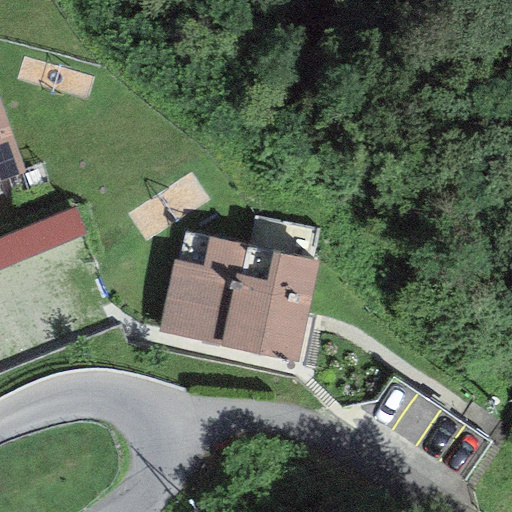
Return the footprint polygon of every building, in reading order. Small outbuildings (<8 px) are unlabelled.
[(0,105),(0,193),(25,186),(0,105)] [(0,202),(0,234),(77,200),(66,174),(0,202)] [(85,203),(0,238),(0,271),(97,231),(85,203)] [(319,250),(179,225),(158,327),(296,356),(319,250)] [(490,439),(392,374),(374,400),(357,406),(464,477),(490,439)]
